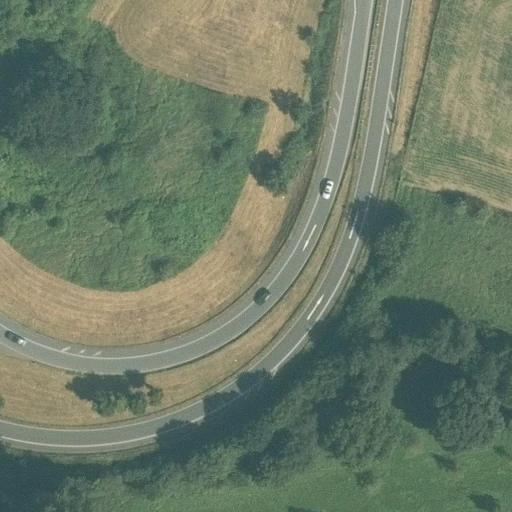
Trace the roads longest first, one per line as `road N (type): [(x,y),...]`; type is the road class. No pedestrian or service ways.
road 1 (motorway): [(0,427),(86,436),(140,428),(227,393),(292,339),(322,297),(363,185),(395,0)]
road 2 (motorway): [(361,0),(327,189),(271,291),(231,329),(183,350),(84,365),(42,355),(0,329)]
